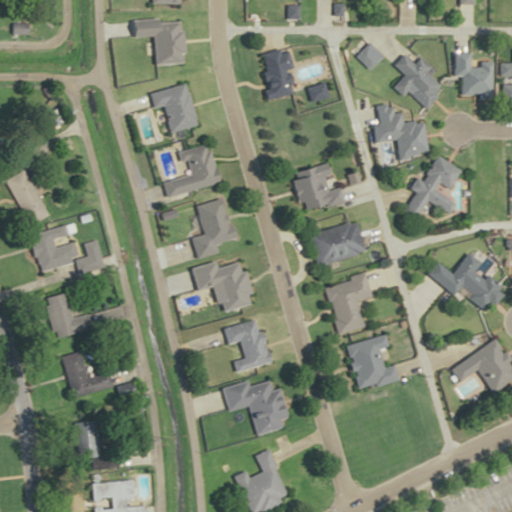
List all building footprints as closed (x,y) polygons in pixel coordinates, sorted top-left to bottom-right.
[(5,33),(20,33),(20,23),(5,23),(5,33)] [(263,99),(289,93),(282,68),(287,67),(282,47),(252,54),(263,99)] [(363,69),(372,60),(361,49),(352,57),(363,69)] [(496,63),(496,77),(507,77),(507,83),(497,83),(498,101),(511,100),(511,50),(509,51),(509,63),(496,63)] [(401,92),(420,108),(440,85),(406,57),(404,59),(398,54),(387,66),(397,74),(386,86),(398,96),(401,92)] [(489,96),(489,62),(455,62),(455,96),(489,96)] [(189,125),(179,83),(142,92),(146,108),(158,105),(164,131),(189,125)] [(388,138),(393,159),(424,152),(417,120),(397,124),(393,104),(369,109),(373,126),(366,127),(369,142),(388,138)] [(181,174),(155,180),(159,196),(211,183),(203,146),(176,152),(181,174)] [(422,201),(445,215),(452,203),(430,190),(434,183),(444,189),(456,170),(430,155),(409,190),(411,192),(398,213),(410,221),(422,201)] [(295,212),(337,202),(333,185),(322,188),(319,176),(324,175),(321,164),(286,171),(295,212)] [(40,215),(16,170),(0,178),(0,184),(21,225),(40,215)] [(211,252),(209,243),(226,239),(215,199),(188,206),(196,236),(184,239),(189,258),(211,252)] [(359,253),(353,222),(302,232),(309,264),(359,253)] [(65,243),(47,247),(45,239),(62,235),(59,225),(21,234),(31,271),(70,261),(65,243)] [(447,296),(452,289),(476,309),(482,301),(486,305),(499,290),(471,267),(475,263),(462,252),(445,273),(431,262),(421,273),(447,296)] [(213,312),(244,303),(233,261),(209,267),(207,261),(183,268),(189,290),(206,285),(213,312)] [(358,327),(352,300),(366,297),(361,274),(318,284),(331,334),(358,327)] [(68,332),(58,292),(36,298),(47,338),(68,332)] [(216,328),(220,345),(232,342),(236,358),(225,361),(228,371),(261,363),(250,319),(216,328)] [(350,390),(394,380),(390,364),(378,366),(374,347),(382,346),(379,332),(339,341),(350,390)] [(511,360),(507,363),(491,335),(443,363),(453,380),(472,369),(486,393),(511,377),(511,360)] [(64,398),(105,387),(101,372),(79,377),(73,352),(54,357),(64,398)] [(280,418),(271,388),(266,389),(262,378),(215,391),(221,411),(241,406),(249,435),(276,428),(274,419),(280,418)] [(87,457),(86,421),(67,421),(68,457),(87,457)] [(241,511),(254,511),(276,503),(273,498),(280,495),(262,449),(247,455),(254,472),(241,478),(238,472),(227,476),(241,511)]
